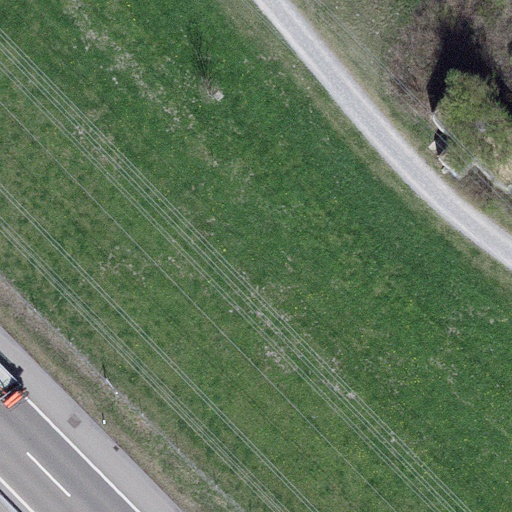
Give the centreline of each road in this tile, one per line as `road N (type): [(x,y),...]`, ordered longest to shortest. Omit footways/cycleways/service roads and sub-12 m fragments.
road 1 (track): [(511,253),(405,162),(272,0)]
road 2 (motorway): [(87,511),(0,423)]
